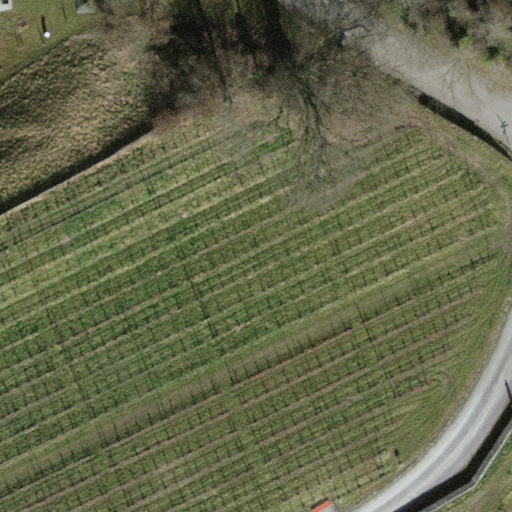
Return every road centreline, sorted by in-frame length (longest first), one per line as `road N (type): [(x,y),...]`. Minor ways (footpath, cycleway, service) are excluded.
road 1 (unclassified): [(511,109),(366,0)]
road 2 (track): [(511,393),(414,511)]
